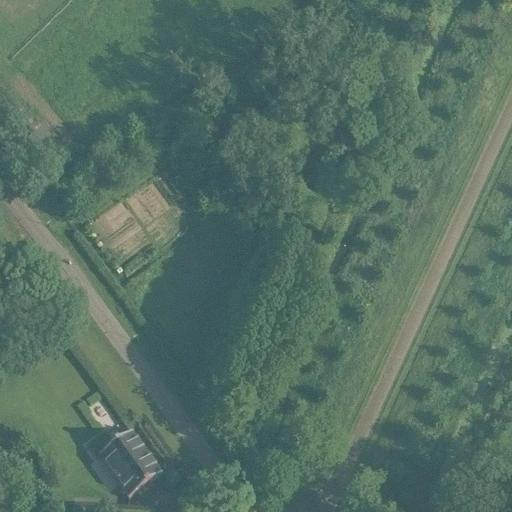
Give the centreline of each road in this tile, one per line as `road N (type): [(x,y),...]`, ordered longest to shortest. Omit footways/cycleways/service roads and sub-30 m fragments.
road 1 (unclassified): [(325,511),(511,110)]
road 2 (residential): [(0,174),(237,511)]
